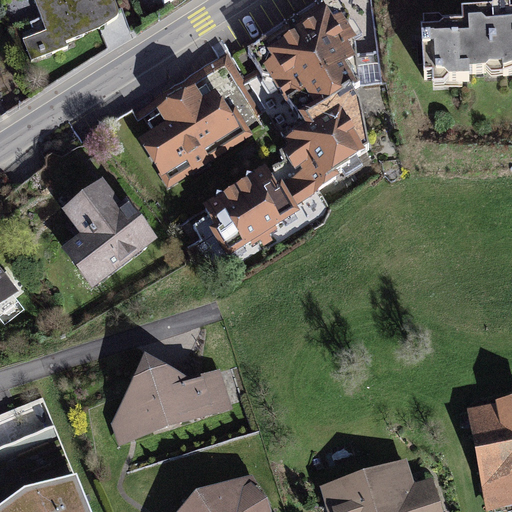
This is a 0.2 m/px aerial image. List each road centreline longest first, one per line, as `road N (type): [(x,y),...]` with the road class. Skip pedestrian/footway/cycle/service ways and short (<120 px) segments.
road 1 (tertiary): [(0,150),(236,0)]
road 2 (residential): [(0,381),(216,313)]
